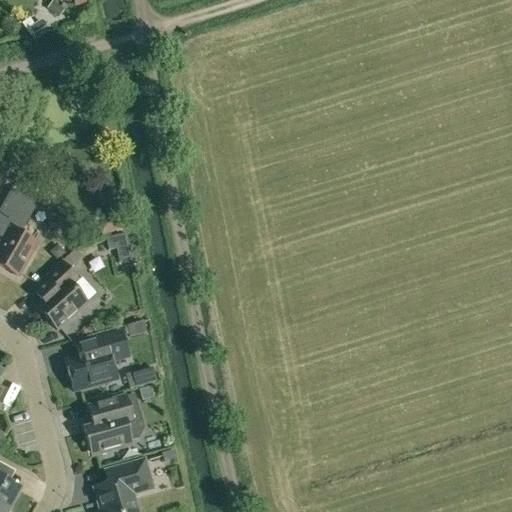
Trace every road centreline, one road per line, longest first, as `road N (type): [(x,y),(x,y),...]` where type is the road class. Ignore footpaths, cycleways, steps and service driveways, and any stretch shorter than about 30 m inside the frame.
road 1 (track): [(144,33),(237,511)]
road 2 (residential): [(49,511),(52,455),(34,380),(0,333)]
